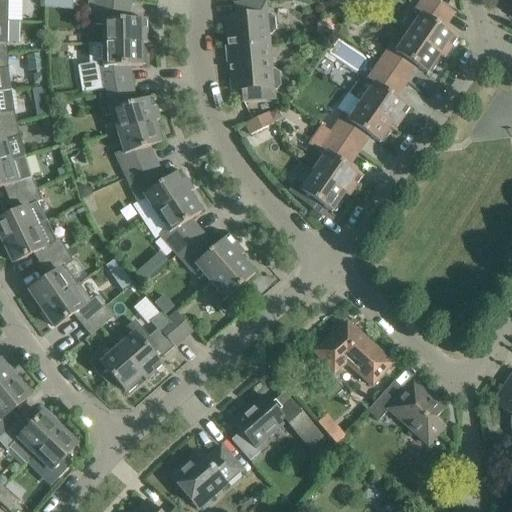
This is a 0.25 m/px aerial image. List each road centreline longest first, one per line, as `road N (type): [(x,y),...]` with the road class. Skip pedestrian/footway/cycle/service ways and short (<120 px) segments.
road 1 (residential): [(328,266),(237,166),(209,106),(201,0)]
road 2 (residential): [(488,43),(328,266)]
road 3 (residential): [(121,442),(328,266)]
road 4 (residential): [(328,266),(451,368),(481,364),(511,318)]
road 5 (residential): [(121,442),(67,389),(0,300)]
